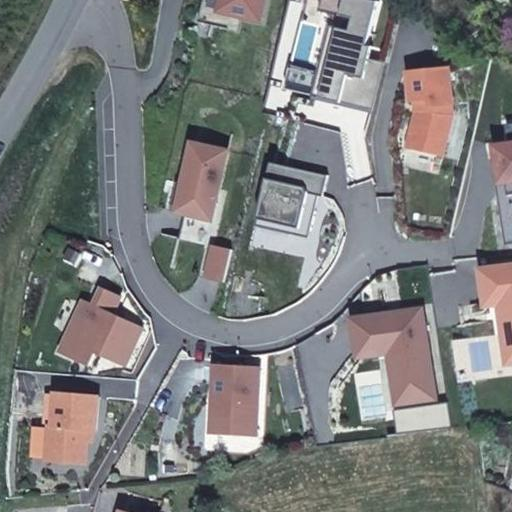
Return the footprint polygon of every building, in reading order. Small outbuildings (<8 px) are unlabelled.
[(205,0),(200,23),(237,32),(241,17),(260,22),(265,0),(205,0)] [(449,68),(408,72),(412,104),(416,103),(420,103),(421,114),(417,114),(408,150),(442,158),(453,117),(451,106),(453,106),(449,68)] [(329,177),(273,164),(258,227),(293,235),(301,230),(311,232),(316,211),(306,209),(310,195),(320,197),(324,198),(329,177)] [(320,197),(310,195),(306,209),(316,211),(320,197)] [(301,230),(293,235),(309,239),(311,232),(301,230)] [(511,266),(481,271),(486,307),(499,306),(503,305),(505,317),(501,317),(505,348),(511,347),(511,266)] [(83,306),(61,352),(89,365),(95,352),(126,366),(143,329),(113,315),(121,298),(103,289),(95,307),(93,311),(83,306)] [(85,302),(83,306),(93,311),(95,307),(85,302)] [(390,315),(354,321),(359,358),(390,354),(393,382),(408,380),(411,403),(435,399),(421,311),(401,314),(404,329),(392,331),(390,315)] [(401,314),(390,315),(392,331),(404,329),(401,314)] [(260,369),(216,366),(212,434),(257,437),(260,369)] [(408,380),(393,382),(397,405),(411,403),(408,380)] [(99,397),(57,394),(54,426),(51,426),(48,461),(86,464),(89,430),(97,431),(99,397)]
